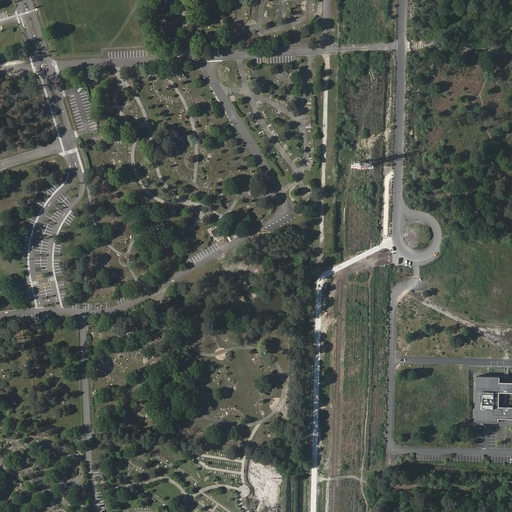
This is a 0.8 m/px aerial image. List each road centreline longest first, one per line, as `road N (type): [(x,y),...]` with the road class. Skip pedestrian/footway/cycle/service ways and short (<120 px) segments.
road 1 (unclassified): [(407,215),(398,202),(404,0)]
road 2 (unclassified): [(403,218),(394,235),(400,249),(428,254),(437,226),(422,214),(407,215)]
